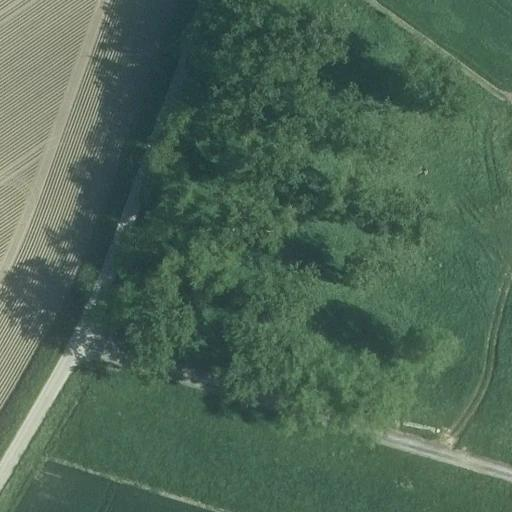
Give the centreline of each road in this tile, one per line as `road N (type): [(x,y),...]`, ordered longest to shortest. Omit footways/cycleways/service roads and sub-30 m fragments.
road 1 (unclassified): [(79,339),(511,479)]
road 2 (unclassified): [(208,0),(79,339)]
road 3 (unclassified): [(79,339),(0,475)]
